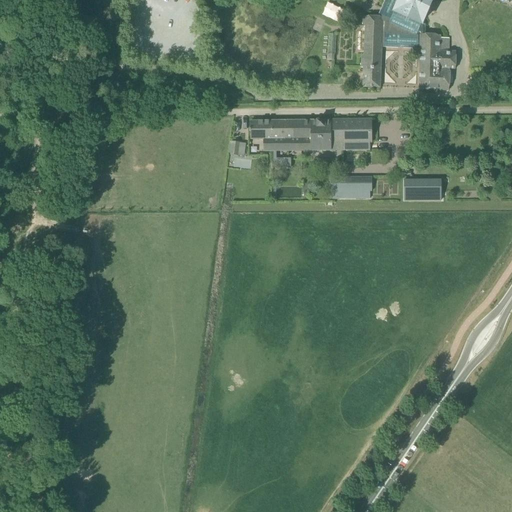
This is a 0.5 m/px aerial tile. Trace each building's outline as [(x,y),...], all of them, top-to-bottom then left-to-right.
[(455,70),(455,69),(456,52),(450,52),(440,52),(440,36),(425,35),(426,25),(422,23),(432,0),(385,0),(380,12),(378,17),(364,17),(363,27),(365,27),(364,54),(362,54),(361,68),(364,68),(363,87),(381,88),(382,45),(421,47),(420,89),(449,91),(450,70),(455,70)] [(328,2),(322,14),(339,23),(345,11),(328,2)] [(337,34),(327,34),(326,54),(336,54),(337,34)] [(272,121),(273,151),(331,150),(331,151),(332,151),(332,143),(332,142),(331,142),(331,120),(272,121)] [(332,142),(332,143),(340,143),(340,151),(370,150),(370,142),(372,142),(372,120),(331,120),(331,142),(332,142)] [(273,151),(272,121),(251,121),(251,129),(250,129),(250,131),(251,131),(251,139),(264,139),(264,151),(273,151)] [(241,143),(232,142),(230,155),(239,156),(241,143)] [(372,178),(331,178),(331,200),(372,200),(372,178)] [(441,201),(441,180),(404,180),(404,201),(441,201)]
